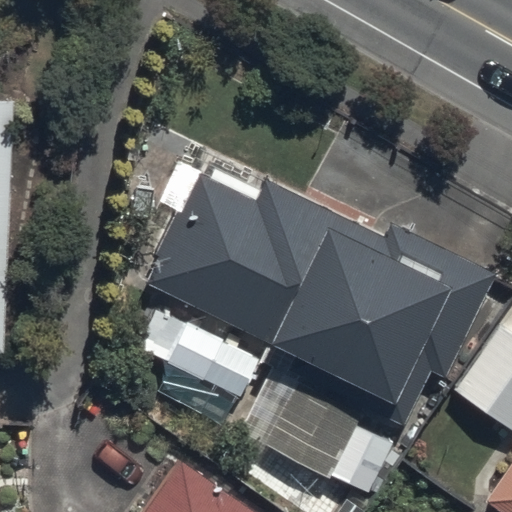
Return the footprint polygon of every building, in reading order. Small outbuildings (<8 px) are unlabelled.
[(0,320),(10,96),(0,95),(0,320)] [(194,171),(140,278),(294,353),(288,366),(402,422),(428,370),(442,376),(492,272),(385,220),(379,233),(263,177),(257,189),(209,165),(203,176),(194,171)] [(511,332),(493,320),(449,385),(511,428),(511,332)] [(356,413),(292,385),(264,444),(366,490),(389,439),(351,422),(356,413)] [(502,511),(511,511),(511,451),(480,496),(502,511)] [(138,511),(255,511),(175,458),(138,511)]
